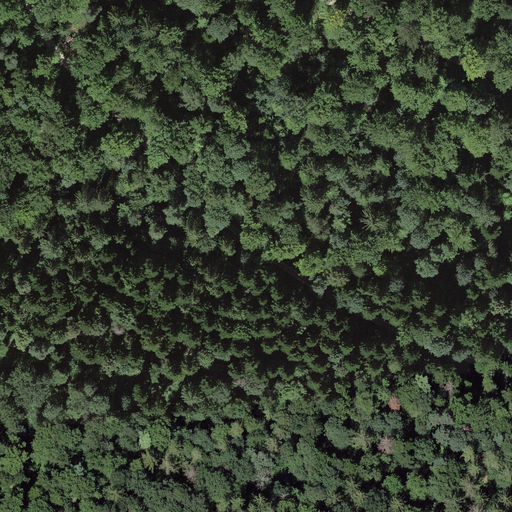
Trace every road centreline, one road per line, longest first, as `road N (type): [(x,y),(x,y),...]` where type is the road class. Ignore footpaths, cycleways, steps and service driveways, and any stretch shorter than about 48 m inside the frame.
road 1 (track): [(511,373),(388,326),(259,249),(204,205),(44,39),(27,0)]
road 2 (track): [(0,248),(496,429)]
road 3 (track): [(216,215),(329,236),(511,287)]
road 4 (track): [(359,15),(404,93),(511,158)]
road 5 (track): [(0,167),(204,205)]
road 6 (track): [(511,81),(331,0)]
